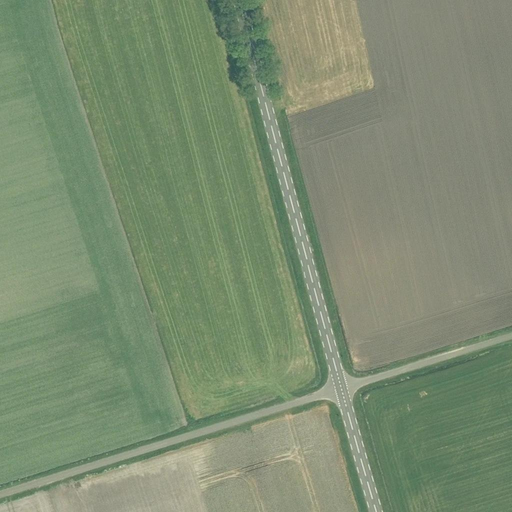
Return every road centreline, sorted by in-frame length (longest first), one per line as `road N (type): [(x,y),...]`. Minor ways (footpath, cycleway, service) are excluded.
road 1 (primary): [(341,389),(237,0)]
road 2 (unclassified): [(0,494),(341,389)]
road 3 (unclassified): [(341,389),(511,336)]
road 4 (primary): [(377,511),(341,389)]
